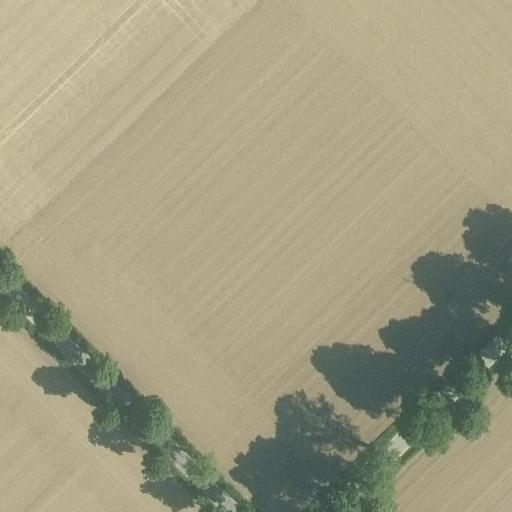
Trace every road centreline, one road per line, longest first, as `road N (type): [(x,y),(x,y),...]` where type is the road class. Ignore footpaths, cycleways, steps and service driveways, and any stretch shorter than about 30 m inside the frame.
road 1 (tertiary): [(0,275),(236,511)]
road 2 (tertiary): [(511,333),(331,511)]
